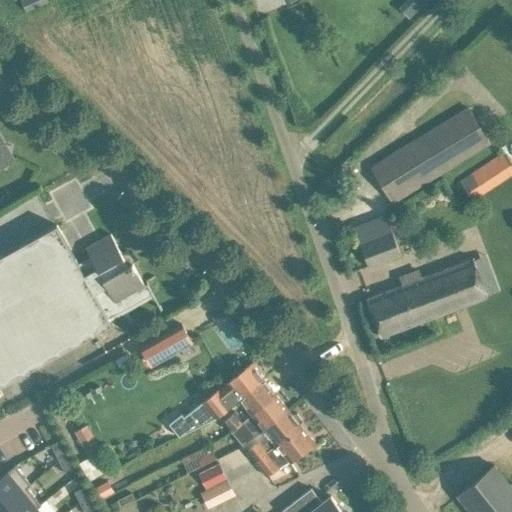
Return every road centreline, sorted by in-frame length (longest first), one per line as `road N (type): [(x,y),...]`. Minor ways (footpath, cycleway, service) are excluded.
road 1 (unclassified): [(392,479),(234,291),(0,61)]
road 2 (residential): [(392,479),(363,371),(234,0)]
